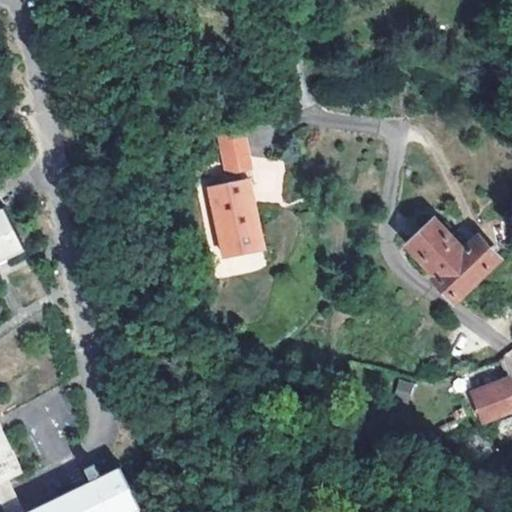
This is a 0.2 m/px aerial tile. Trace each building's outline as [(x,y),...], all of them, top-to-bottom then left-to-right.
[(251,174),(241,130),(216,137),(223,168),(216,171),(218,179),(226,177),(226,180),(251,174)] [(208,192),(214,215),(253,206),(248,183),(208,192)] [(263,250),(253,206),(214,215),(217,231),(203,235),(210,264),(263,250)] [(0,259),(22,249),(2,210),(0,210),(0,259)] [(454,299),(487,266),(467,247),(460,254),(430,223),(409,245),(438,276),(434,279),(454,299)] [(473,241),(467,247),(487,266),(493,260),(473,241)] [(263,255),(236,258),(238,271),(264,268),(263,255)] [(398,379),(394,396),(409,400),(413,382),(398,379)] [(511,388),(511,387),(474,402),(486,432),(511,422),(511,388)] [(511,422),(486,432),(493,451),(511,444),(511,422)] [(0,483),(9,478),(22,473),(0,426),(0,483)] [(326,435),(321,435),(311,436),(313,452),(320,451),(328,450),(326,435)] [(126,511),(129,511),(137,507),(118,467),(27,511),(126,511)]
